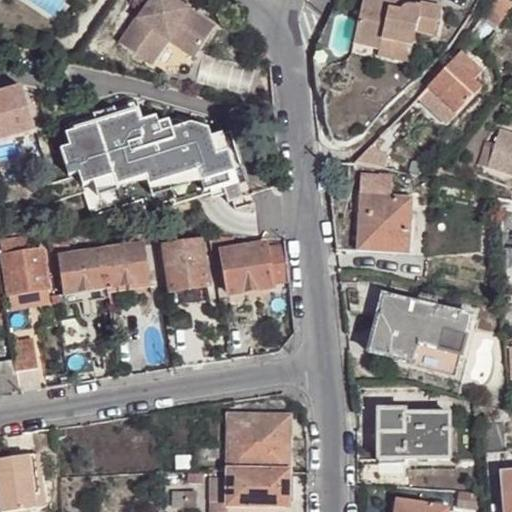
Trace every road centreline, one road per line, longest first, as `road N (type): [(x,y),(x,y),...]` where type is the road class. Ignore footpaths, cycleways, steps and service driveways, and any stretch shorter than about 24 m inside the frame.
road 1 (residential): [(322,367),(300,152),(284,50),(272,26)]
road 2 (residential): [(322,367),(0,416)]
road 3 (residential): [(330,511),(322,367)]
